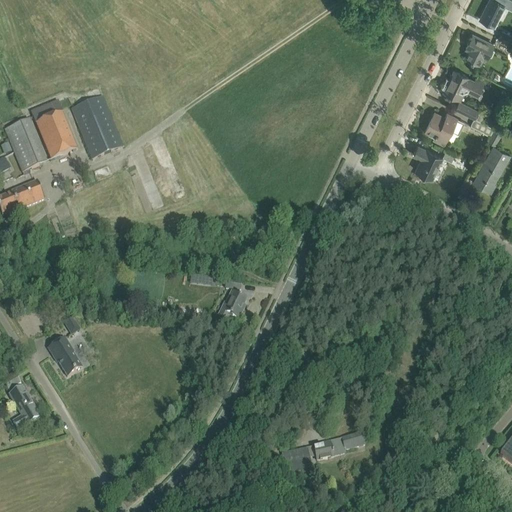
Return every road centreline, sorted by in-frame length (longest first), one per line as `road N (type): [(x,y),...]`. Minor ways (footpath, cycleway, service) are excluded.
road 1 (tertiary): [(141,511),(189,470),(228,417),(351,164)]
road 2 (residential): [(0,317),(122,511)]
road 3 (residential): [(373,174),(464,0)]
road 4 (tertiary): [(351,164),(426,10)]
road 5 (residential): [(511,254),(373,174)]
